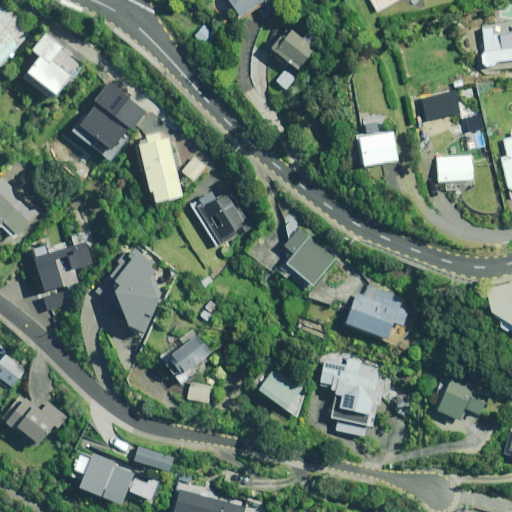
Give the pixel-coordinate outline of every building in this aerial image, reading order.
[(229,0),(241,18),(254,9),(262,22),(274,14),(266,2),(268,0),(229,0)] [(33,32),(4,5),(0,9),(0,65),(1,67),(33,32)] [(217,37),(205,26),(195,37),(208,48),(217,37)] [(511,33),(497,34),(497,28),(486,29),(489,52),(486,56),(487,64),(492,68),(501,67),(504,62),(511,61),(511,33)] [(316,49),(292,30),(275,52),(300,71),(316,49)] [(76,78),(86,65),(47,34),(34,51),(42,57),(25,78),(54,101),(74,76),(76,78)] [(463,114),(459,92),(424,99),(429,121),(463,114)] [(511,132),(511,133),(511,135),(511,137),(504,140),(509,162),(503,163),(511,197),(511,132)] [(399,161),(395,133),(360,138),(364,166),(399,161)] [(177,167),(183,165),(180,153),(174,154),(170,139),(163,141),(161,135),(140,140),(155,204),(184,197),(177,167)] [(476,181),(474,156),(439,158),(441,183),(476,181)] [(207,168),(196,158),(184,172),(195,182),(207,168)] [(40,215),(3,179),(0,182),(0,228),(2,226),(16,239),(40,215)] [(237,207),(229,195),(216,203),(203,211),(224,246),(253,228),(240,206),(237,207)] [(337,261),(301,230),(286,248),(296,256),(290,263),(315,285),(337,261)] [(79,283),(69,249),(37,258),(47,292),(79,283)] [(146,333),(161,301),(160,297),(163,296),(155,277),(159,270),(155,268),(157,264),(135,251),(133,256),(125,251),(100,297),(132,315),(128,325),(146,333)] [(511,289),(511,285),(488,291),(492,313),(511,325),(511,289)] [(403,299),(373,288),(369,298),(359,295),(348,326),(388,341),(395,323),(404,326),(409,312),(400,308),(403,299)] [(196,376),(192,371),(213,354),(198,335),(179,351),(176,347),(162,359),(183,386),(196,376)] [(7,356),(0,365),(0,377),(15,389),(28,372),(7,356)] [(362,362),(350,359),(348,367),(326,362),(321,387),(345,392),(343,400),(336,399),(332,418),(339,420),(337,431),(366,437),(368,426),(374,428),(379,406),(381,406),(386,382),(379,381),(382,368),(362,364),(362,362)] [(305,388),(275,367),(258,389),(288,411),(305,388)] [(491,393),(456,377),(440,412),(461,421),(466,409),(481,416),(491,393)] [(212,393),(192,388),(189,399),(209,404),(212,393)] [(24,432),(40,445),(56,426),(59,429),(70,417),(52,402),(43,412),(28,399),(8,423),(22,434),(24,432)] [(176,459),(142,448),(138,462),(172,473),(176,459)] [(70,474),(84,481),(82,486),(121,506),(137,475),(97,455),(93,464),(79,457),(70,474)] [(252,478),(228,470),(225,482),(248,489),(252,478)] [(160,484),(139,477),(133,493),(154,501),(160,484)]
